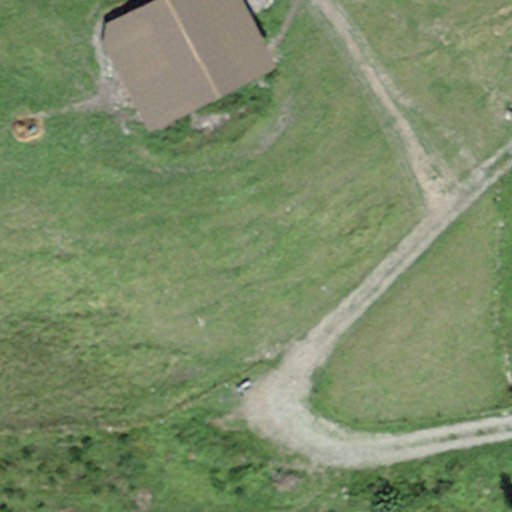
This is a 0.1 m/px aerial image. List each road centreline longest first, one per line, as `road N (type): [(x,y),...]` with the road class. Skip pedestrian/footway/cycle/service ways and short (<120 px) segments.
road 1 (track): [(511,430),(316,454),(293,433),(279,400),(293,362)]
road 2 (track): [(511,153),(394,256),(293,362)]
